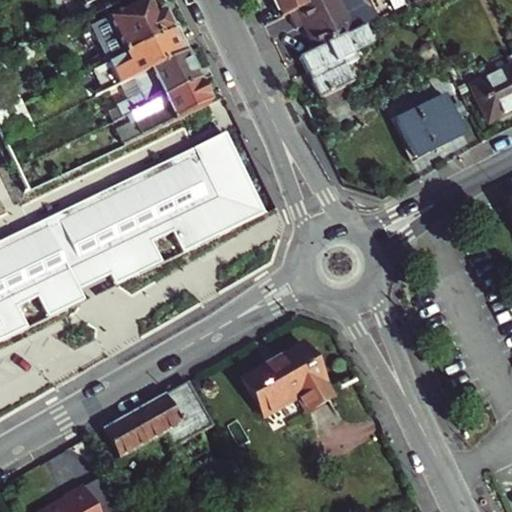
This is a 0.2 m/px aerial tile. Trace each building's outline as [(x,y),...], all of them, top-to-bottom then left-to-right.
[(270,0),(280,20),(286,17),(321,0),(270,0)] [(294,33),(300,30),(311,54),(366,28),(368,27),(360,10),(345,17),(337,0),(321,0),(286,17),(294,33)] [(166,12),(157,16),(148,1),(97,25),(105,41),(114,61),(124,57),(176,32),(166,12)] [(356,54),(375,45),(366,28),(311,54),(299,60),(319,101),(355,84),(348,68),(360,62),(356,54)] [(109,90),(118,86),(133,79),(186,53),(176,32),(124,57),(114,61),(99,69),(109,90)] [(130,114),(200,81),(186,53),(133,79),(140,93),(117,104),(123,118),(130,114)] [(511,55),(509,58),(511,63),(511,68),(473,88),(491,123),(511,112),(511,55)] [(22,105),(0,61),(0,115),(15,109),(22,105)] [(125,144),(211,102),(200,81),(130,114),(135,125),(119,132),(125,144)] [(448,98),(396,124),(413,158),(467,134),(448,98)] [(264,215),(225,136),(0,245),(0,341),(27,329),(17,308),(36,299),(47,320),(84,302),(78,291),(111,276),(116,287),(163,264),(152,244),(171,235),(181,255),(264,215)] [(238,379),(259,418),(294,398),(303,415),(328,401),(319,384),(321,383),(300,345),(238,379)] [(102,431),(118,458),(165,431),(188,472),(219,453),(197,412),(187,417),(172,390),(102,431)]
